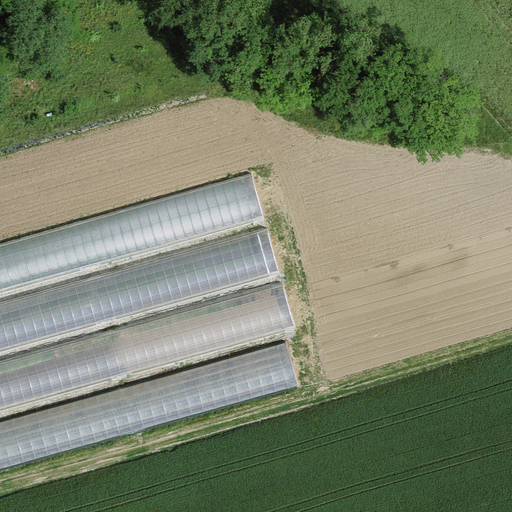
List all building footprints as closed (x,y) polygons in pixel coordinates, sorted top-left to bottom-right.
[(217,201),(218,201),(226,227),(279,210),(266,170),(212,186),(217,201)] [(195,291),(296,268),(286,227),(186,250),(195,291)] [(0,246),(0,273),(19,269),(13,243),(0,246)] [(190,352),(299,322),(288,283),(180,313),(190,352)] [(228,404),(315,377),(303,337),(216,364),(228,404)]
